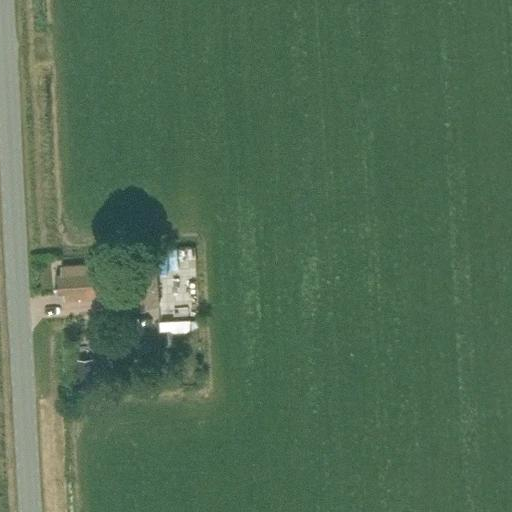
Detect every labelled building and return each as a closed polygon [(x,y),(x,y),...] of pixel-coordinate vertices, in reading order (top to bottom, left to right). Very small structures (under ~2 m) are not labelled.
[(132,270),(153,269),(152,250),(131,251),(132,270)] [(112,260),(60,265),(61,272),(55,272),(57,293),(63,292),(64,299),(115,294),(112,260)] [(155,288),(133,289),(134,307),(156,306),(155,288)] [(171,319),(161,320),(161,329),(171,328),(171,319)] [(95,358),(78,358),(79,388),(95,387),(95,358)]
